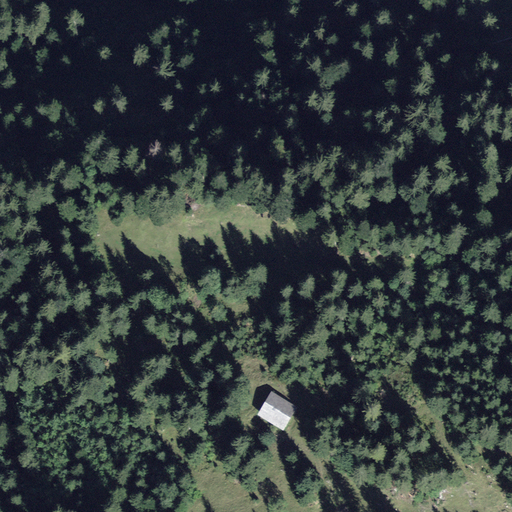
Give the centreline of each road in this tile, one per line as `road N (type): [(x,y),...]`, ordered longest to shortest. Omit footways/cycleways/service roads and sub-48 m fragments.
road 1 (track): [(511,330),(435,312),(373,285)]
road 2 (track): [(374,511),(272,444)]
